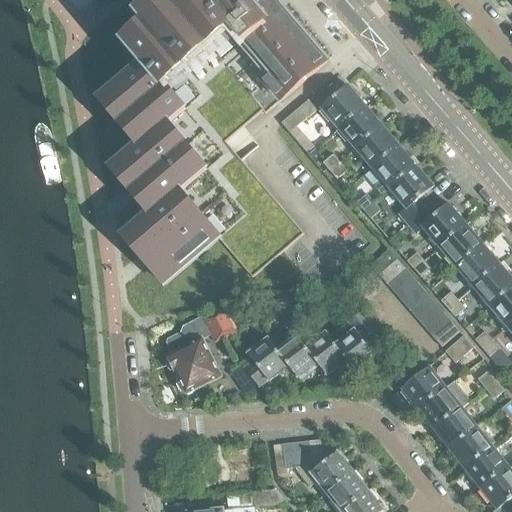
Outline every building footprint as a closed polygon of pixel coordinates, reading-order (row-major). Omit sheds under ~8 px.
[(327,62),(275,0),(160,0),(144,14),(152,23),(128,43),(146,63),(103,100),(141,145),(113,169),(153,215),(127,237),(166,284),(220,238),(253,277),(304,234),(226,143),(264,111),(266,113),(327,62)] [(323,111),(341,132),(369,108),(351,86),(323,111)] [(318,110),(308,102),(283,124),(291,134),(318,110)] [(341,132),(358,151),(386,127),(369,108),(341,132)] [(358,151),(374,170),(402,146),(386,127),(358,151)] [(374,170),(391,190),(419,166),(402,146),(374,170)] [(324,164),(332,173),(342,165),(334,156),(324,164)] [(342,165),(332,173),(338,180),(349,172),(342,165)] [(401,214),(410,225),(433,205),(425,196),(437,186),(419,166),(391,190),(407,209),(401,214)] [(359,204),(366,212),(375,204),(368,195),(359,204)] [(375,204),(366,212),(372,220),(382,211),(375,204)] [(424,228),(442,248),(469,225),(451,205),(441,214),(433,205),(410,225),(418,234),(424,228)] [(442,248),(459,269),(486,245),(469,225),(442,248)] [(459,269),(476,288),(503,265),(486,245),(459,269)] [(378,274),(388,286),(407,269),(390,249),(381,257),(388,266),(378,274)] [(408,262),(416,271),(425,262),(416,252),(412,255),(414,258),(408,262)] [(371,266),(378,274),(388,266),(381,257),(371,266)] [(425,262),(416,271),(423,279),(432,270),(425,262)] [(476,288),(493,309),(511,292),(511,275),(503,265),(476,288)] [(388,286),(396,295),(415,279),(407,269),(388,286)] [(396,295),(405,304),(424,288),(415,279),(396,295)] [(405,304),(412,313),(431,297),(424,288),(405,304)] [(511,292),(493,309),(510,328),(511,326),(511,292)] [(442,302),(450,310),(460,302),(452,293),(442,302)] [(412,313),(420,322),(439,306),(431,297),(412,313)] [(305,299),(295,300),(296,313),(306,312),(305,299)] [(296,313),(295,300),(285,301),(287,314),(296,313)] [(460,302),(450,310),(456,318),(466,309),(460,302)] [(420,322),(428,331),(447,315),(439,306),(420,322)] [(167,363),(171,370),(177,371),(181,379),(178,385),(181,391),(187,392),(189,395),(224,376),(221,370),(224,368),(220,360),(217,362),(208,344),(215,341),(216,344),(237,334),(236,332),(231,322),(232,322),(227,312),(226,312),(225,310),(206,320),(204,317),(179,330),(178,334),(178,335),(168,340),(168,344),(172,353),(169,355),(170,358),(167,363)] [(364,312),(331,338),(336,345),(348,360),(347,361),(357,373),(378,356),(377,353),(391,342),(374,322),(373,323),(364,312)] [(428,331),(436,340),(455,324),(447,315),(428,331)] [(455,324),(436,340),(442,348),(461,331),(455,324)] [(476,341),(484,350),(494,341),(486,332),(476,341)] [(278,333),(270,340),(276,348),(285,341),(278,333)] [(327,333),(307,348),(307,349),(318,363),(317,363),(327,376),(347,361),(348,360),(336,345),(331,338),(327,333)] [(287,345),(279,352),(278,352),(290,366),(289,367),(298,379),(317,363),(318,363),(307,349),(307,348),(298,337),(296,334),(285,343),(287,345)] [(447,352),(457,363),(475,347),(465,336),(447,352)] [(276,348),(270,340),(269,339),(249,355),(254,361),(245,368),(260,387),(269,381),(270,382),(289,367),(290,366),(278,352),(279,352),(276,348)] [(494,341),(484,350),(491,357),(501,349),(494,341)] [(511,363),(502,352),(493,360),(503,372),(511,364),(511,363)] [(403,390),(420,412),(449,388),(432,367),(403,390)] [(479,380),(488,391),(498,382),(490,372),(479,380)] [(420,412),(436,432),(465,409),(464,408),(472,402),(456,382),(449,388),(420,412)] [(498,382),(488,391),(495,400),(506,391),(498,382)] [(511,402),(503,410),(511,420),(511,402)] [(436,432),(452,452),(481,429),(465,409),(436,432)] [(452,452),(467,471),(496,448),(481,429),(452,452)] [(311,462),(307,466),(314,472),(333,457),(321,441),(309,442),(311,462)] [(296,444),(299,467),(307,466),(311,462),(309,442),(296,444)] [(286,468),(288,468),(295,467),(299,467),(296,444),(284,445),(286,468)] [(288,468),(286,468),(284,445),(273,446),(277,475),(288,474),(288,468)] [(467,471),(483,491),(511,468),(496,448),(467,471)] [(318,482),(327,493),(354,472),(339,453),(333,457),(314,472),(307,466),(299,467),(295,467),(311,488),(318,482)] [(506,504),(511,511),(511,468),(483,491),(498,510),(506,504)] [(327,493),(341,511),(343,511),(370,492),(354,472),(327,493)] [(252,493),(253,508),(289,504),(277,490),(252,493)] [(370,492),(343,511),(384,511),(385,511),(370,492)]
